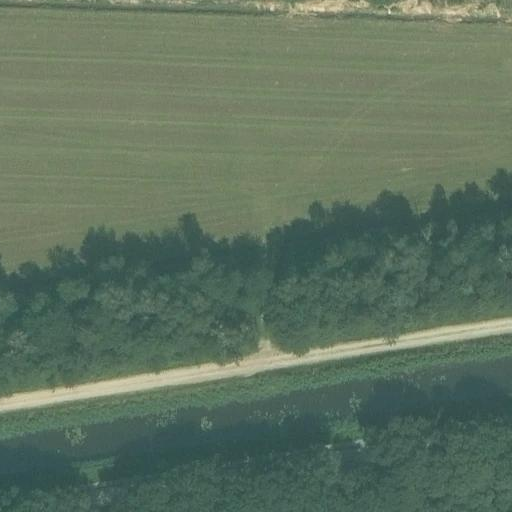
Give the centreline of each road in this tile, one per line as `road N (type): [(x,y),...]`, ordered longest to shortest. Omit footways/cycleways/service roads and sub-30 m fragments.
road 1 (track): [(0,402),(511,322)]
road 2 (track): [(13,511),(511,433)]
